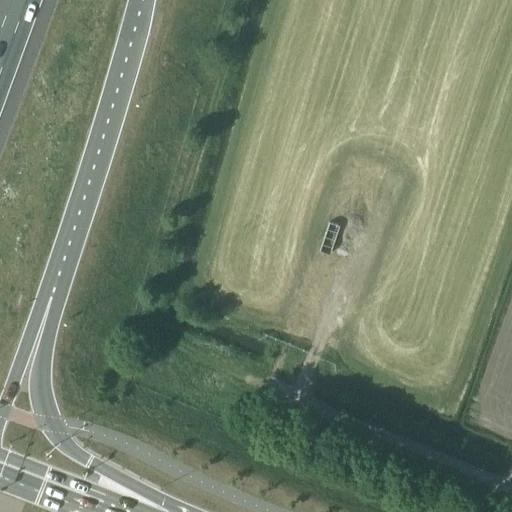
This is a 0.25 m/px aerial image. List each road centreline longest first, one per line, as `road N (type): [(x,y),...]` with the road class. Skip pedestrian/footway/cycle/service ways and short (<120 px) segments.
road 1 (track): [(511,491),(183,349),(159,330),(155,296),(177,193),(239,0)]
road 2 (motorway): [(39,307),(134,0)]
road 3 (motorway): [(157,511),(51,424),(39,392),(39,307)]
road 4 (primary): [(148,511),(0,453)]
